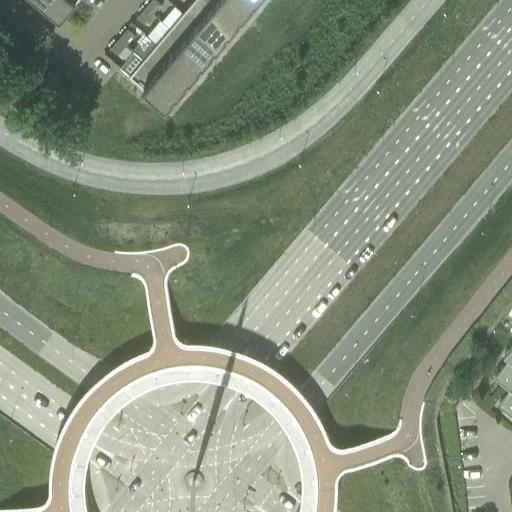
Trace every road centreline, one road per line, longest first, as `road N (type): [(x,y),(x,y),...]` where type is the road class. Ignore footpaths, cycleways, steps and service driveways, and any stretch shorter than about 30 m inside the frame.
road 1 (secondary): [(511,46),(233,372)]
road 2 (secondary): [(283,428),(511,166)]
road 3 (secondary): [(129,402),(0,311)]
road 4 (residential): [(124,0),(84,48),(25,0)]
